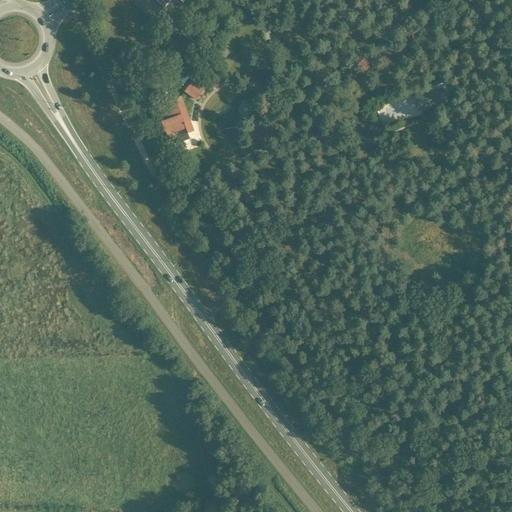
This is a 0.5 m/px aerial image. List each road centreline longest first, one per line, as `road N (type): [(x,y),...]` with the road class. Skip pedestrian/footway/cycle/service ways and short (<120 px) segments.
road 1 (track): [(445,511),(287,282),(155,171),(105,74)]
road 2 (unclassified): [(0,119),(42,158),(316,511)]
road 3 (primary): [(351,511),(97,178)]
road 4 (primary): [(24,72),(97,178)]
road 5 (primary): [(97,178),(36,66)]
